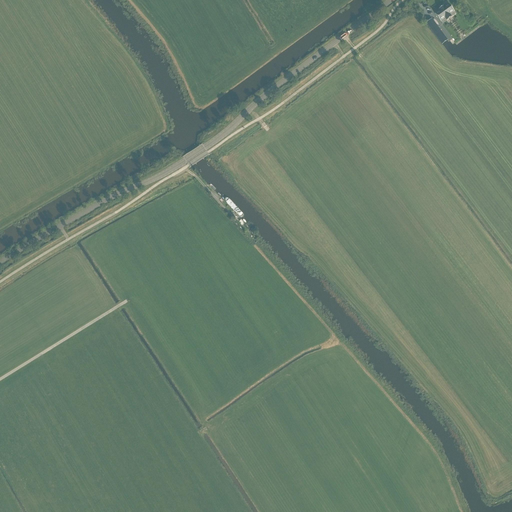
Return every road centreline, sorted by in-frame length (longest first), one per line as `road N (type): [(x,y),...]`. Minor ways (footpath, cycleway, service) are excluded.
road 1 (tertiary): [(0,262),(204,148),(391,0)]
road 2 (track): [(0,377),(125,301)]
